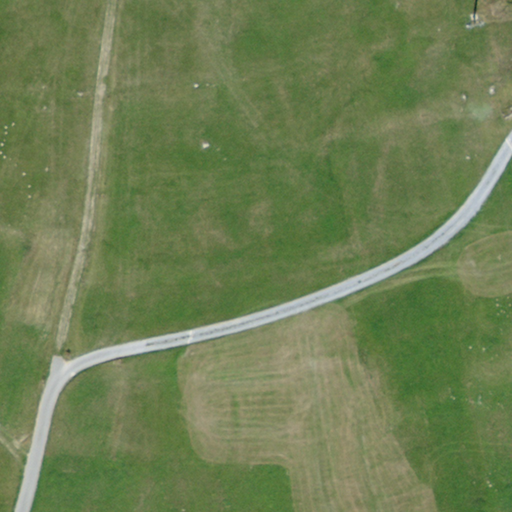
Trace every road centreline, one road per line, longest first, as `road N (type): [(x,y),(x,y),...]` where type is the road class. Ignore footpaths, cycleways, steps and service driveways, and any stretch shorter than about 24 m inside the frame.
road 1 (track): [(55,373),(101,350),(281,311),(391,268),(457,219),(511,143)]
road 2 (track): [(55,373),(92,180),(114,0)]
road 3 (track): [(19,511),(55,373)]
